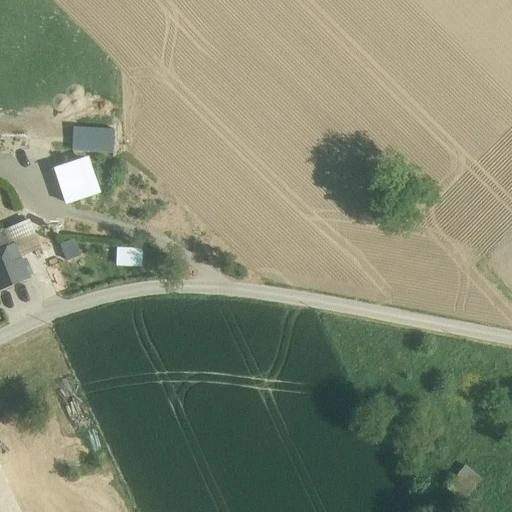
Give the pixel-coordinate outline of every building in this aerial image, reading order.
[(77,126),(77,153),(118,153),(119,126),(77,126)] [(3,230),(0,230),(0,250),(10,247),(3,230)] [(0,250),(0,290),(30,278),(17,244),(10,247),(0,250)] [(142,249),(118,248),(117,266),(141,267),(142,249)] [(466,465),(447,488),(462,501),(481,478),(466,465)]
